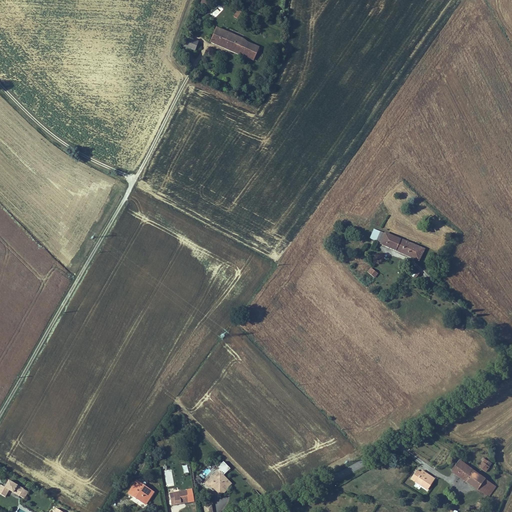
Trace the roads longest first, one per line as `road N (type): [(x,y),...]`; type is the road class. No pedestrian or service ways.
road 1 (secondary): [(264,511),(357,466),(511,363)]
road 2 (unclassified): [(128,186),(0,415)]
road 3 (residential): [(0,84),(39,125),(128,186)]
road 4 (residential): [(188,68),(128,186)]
